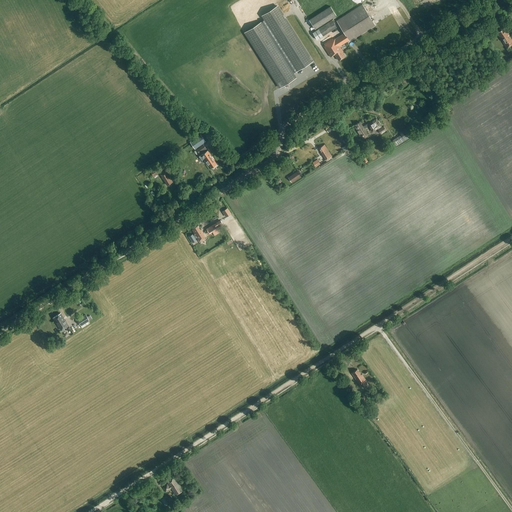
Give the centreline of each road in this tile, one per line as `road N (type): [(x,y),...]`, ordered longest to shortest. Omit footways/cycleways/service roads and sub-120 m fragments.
road 1 (tertiary): [(0,332),(269,161),(290,122),(480,0)]
road 2 (track): [(91,511),(511,238)]
road 3 (unknown): [(379,328),(511,510)]
